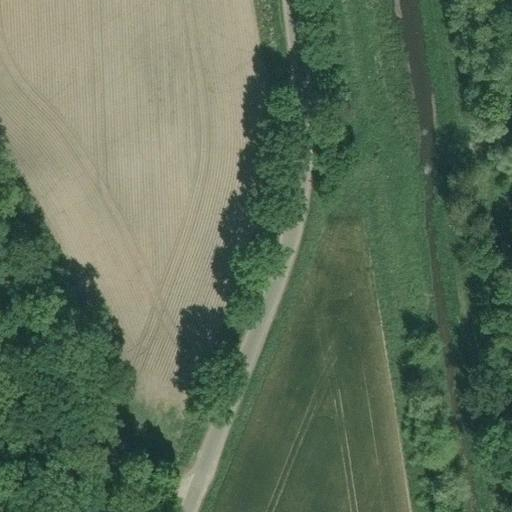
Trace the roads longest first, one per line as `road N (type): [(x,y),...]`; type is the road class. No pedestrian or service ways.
road 1 (unclassified): [(291,0),(305,116),(296,222),(189,511)]
road 2 (unknown): [(0,420),(205,470)]
